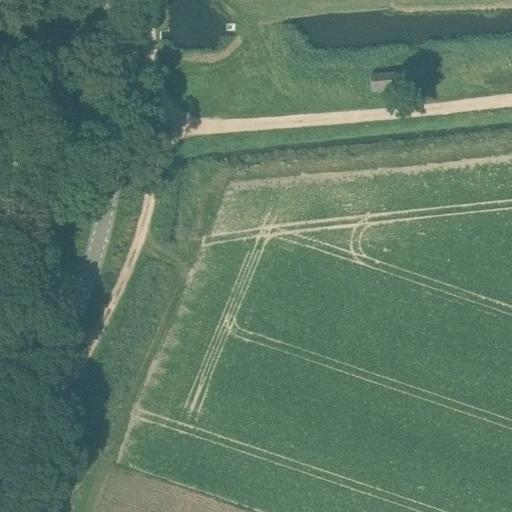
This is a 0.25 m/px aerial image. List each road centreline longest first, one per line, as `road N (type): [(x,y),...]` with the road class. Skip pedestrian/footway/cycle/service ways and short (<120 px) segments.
road 1 (track): [(511,99),(160,131),(150,200),(131,253),(72,366),(50,383)]
road 2 (unclassified): [(0,510),(98,245),(116,156),(112,0)]
road 3 (track): [(160,131),(149,0)]
